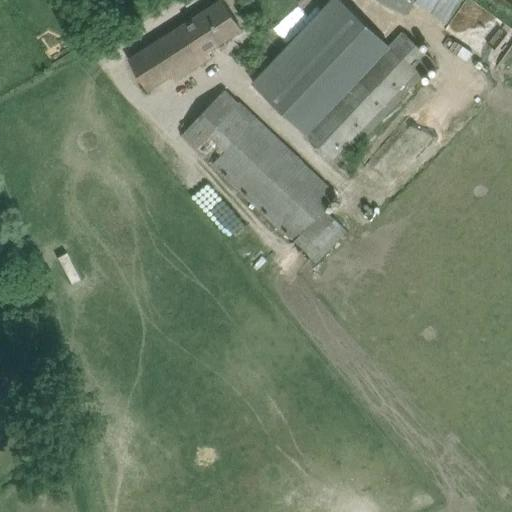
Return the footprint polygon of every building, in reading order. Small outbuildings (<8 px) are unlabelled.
[(172,78),(201,60),(210,54),(208,50),(241,29),(222,0),(220,0),(129,59),(139,76),(148,89),(170,75),(172,78)] [(335,0),(255,85),(306,133),(365,71),(390,45),(342,0),(335,0)] [(404,15),(415,0),(378,0),(386,5),(404,15)] [(434,62),(403,32),(307,134),(338,164),(434,62)] [(226,89),(182,134),(197,148),(206,140),(221,155),(213,163),(292,239),(293,238),(301,247),(313,258),(316,262),(347,231),(324,207),(338,193),(240,103),(226,89)]
